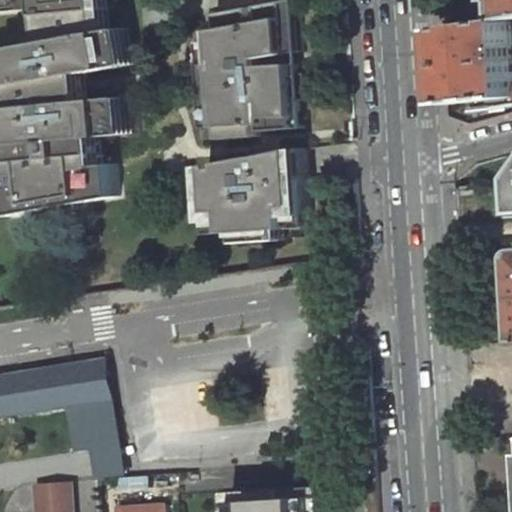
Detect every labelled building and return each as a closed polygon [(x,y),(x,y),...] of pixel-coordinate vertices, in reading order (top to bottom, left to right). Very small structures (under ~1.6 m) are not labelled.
[(42,0),(46,45),(104,34),(100,0),(0,0),(0,10),(35,8),(34,0),(42,0)] [(222,130),(222,139),(259,137),(258,125),(265,125),(266,131),(299,129),(295,63),(285,64),(284,54),(288,54),(287,37),(294,37),(292,0),(257,6),(258,16),(252,17),(251,7),(215,13),(217,42),(218,63),(205,64),(207,93),(220,93),(222,130)] [(451,103),(511,96),(511,47),(510,19),(446,28),(451,103)] [(8,180),(11,215),(49,209),(48,201),(74,197),(75,204),(119,197),(116,163),(101,159),(99,130),(113,129),(112,126),(131,125),(129,99),(88,99),(86,70),(116,67),(115,59),(133,58),(130,29),(104,34),(46,45),(14,50),(15,58),(0,59),(0,85),(0,87),(17,86),(19,108),(6,109),(12,180),(8,180)] [(204,42),(205,64),(218,63),(217,42),(204,42)] [(220,93),(207,93),(209,131),(222,130),(220,93)] [(205,167),(208,221),(230,220),(231,232),(239,232),(286,230),(291,229),(291,217),(310,216),(306,147),(205,167)] [(286,230),(239,232),(240,244),(286,241),(286,230)] [(94,451),(127,448),(112,357),(0,374),(0,418),(71,408),(78,452),(94,451)] [(127,448),(94,451),(99,478),(131,476),(127,448)] [(41,486),(42,511),(78,511),(77,484),(41,486)] [(331,511),(330,485),(242,490),(243,509),(234,509),(233,511),(331,511)] [(243,509),(242,490),(233,491),(234,509),(243,509)]
